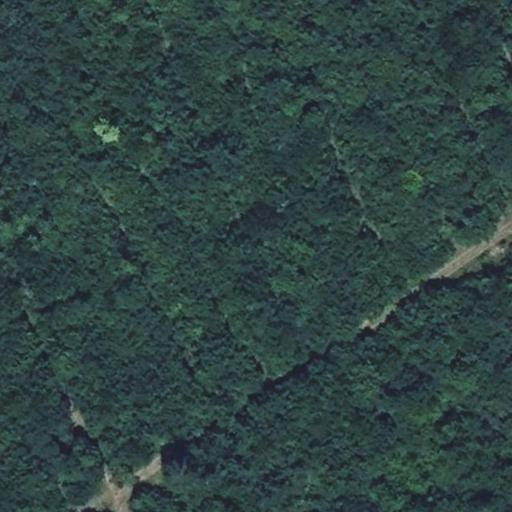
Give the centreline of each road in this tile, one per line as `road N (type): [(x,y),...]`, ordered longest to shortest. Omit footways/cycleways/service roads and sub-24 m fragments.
road 1 (track): [(81,511),(511,230)]
road 2 (track): [(115,511),(0,282)]
